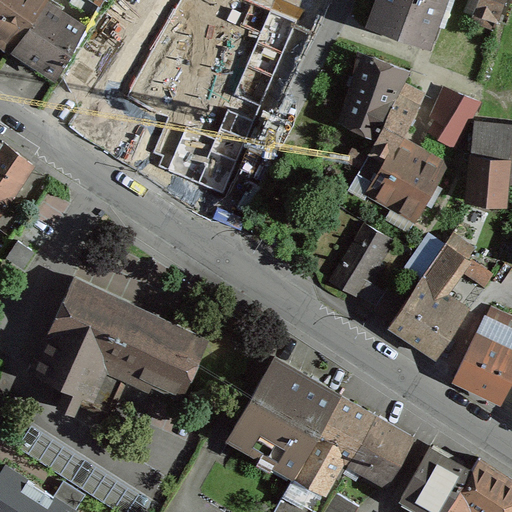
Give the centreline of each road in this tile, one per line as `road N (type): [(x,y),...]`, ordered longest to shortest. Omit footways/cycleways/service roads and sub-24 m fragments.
road 1 (unclassified): [(218,238),(511,434)]
road 2 (residential): [(218,238),(342,0)]
road 3 (unclassified): [(0,95),(218,238)]
